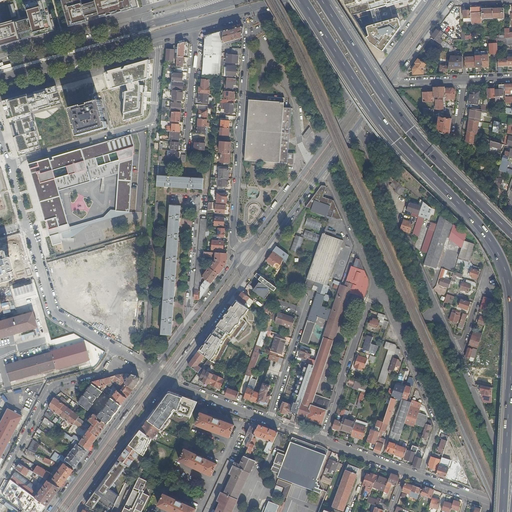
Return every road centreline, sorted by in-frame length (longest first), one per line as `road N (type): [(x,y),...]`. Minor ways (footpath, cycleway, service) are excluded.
road 1 (motorway): [(301,0),(397,142),(483,227),(511,303)]
road 2 (tertiary): [(430,0),(248,245)]
road 3 (motorway): [(511,234),(400,120),(323,0)]
road 4 (primary): [(237,0),(0,66)]
road 5 (residential): [(157,35),(151,119),(9,162)]
road 6 (residential): [(247,21),(232,236),(238,250)]
road 7 (residential): [(0,483),(53,386),(99,371),(114,348)]
road 8 (tertiary): [(152,372),(51,511)]
road 9 (residential): [(322,439),(376,283)]
road 10 (primary): [(0,78),(157,35)]
road 11 (residential): [(27,224),(53,310),(114,348)]
road 12 (tertiary): [(70,511),(168,383)]
road 13 (motorway): [(511,365),(503,511)]
road 14 (residential): [(457,357),(511,490)]
road 15 (residential): [(178,196),(195,197),(187,308),(196,316)]
road 16 (tertiary): [(168,383),(249,269)]
road 17 (residential): [(311,294),(269,420)]
road 18 (residential): [(324,168),(376,283)]
road 19 (residential): [(187,149),(196,24)]
